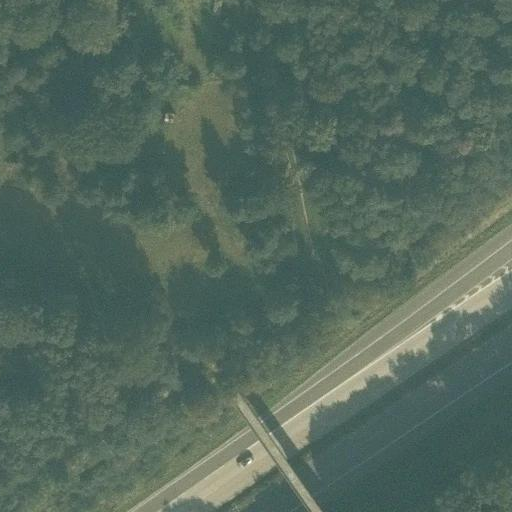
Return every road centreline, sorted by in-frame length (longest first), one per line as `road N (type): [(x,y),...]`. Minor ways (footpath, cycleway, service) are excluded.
road 1 (track): [(273,0),(310,292),(97,443),(30,511)]
road 2 (motorway): [(511,262),(279,428),(247,478)]
road 3 (motorway): [(511,298),(247,478)]
road 4 (motorway): [(280,511),(511,354)]
